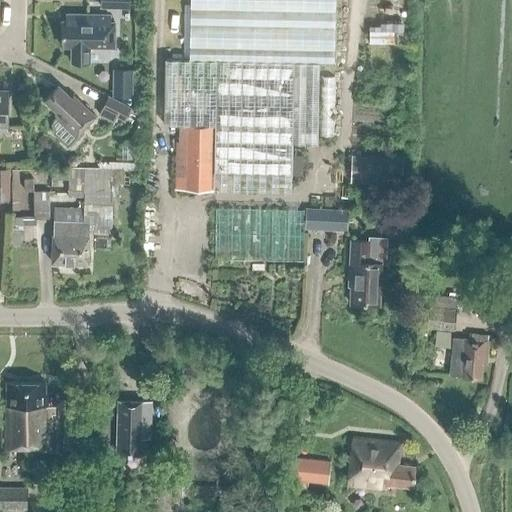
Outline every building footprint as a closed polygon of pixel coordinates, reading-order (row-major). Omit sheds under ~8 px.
[(164,60),(162,124),(179,124),(178,142),(175,142),(174,190),(212,191),(212,175),(291,176),(292,145),(318,145),(319,63),(333,63),(333,0),(189,0),(188,60),(164,60)] [(61,22),(61,46),(69,47),(69,64),(89,64),(90,47),(115,47),(115,21),(109,21),(109,15),(66,14),(66,22),(61,22)] [(374,41),(399,41),(399,22),(374,22),(374,41)] [(71,98),(58,86),(44,100),(57,113),(55,115),(77,135),(95,117),(73,96),(71,98)] [(116,86),(116,97),(132,98),(132,86),(116,86)] [(135,110),(108,97),(99,114),(113,121),(116,116),(129,122),(135,110)] [(351,156),(350,183),(401,185),(402,158),(351,156)] [(52,235),(51,263),(87,264),(88,239),(89,227),(110,227),(110,210),(111,184),(111,170),(98,170),(57,169),(56,181),(67,181),(67,189),(83,189),(83,197),(82,209),(53,208),(53,222),(53,235),(52,235)] [(33,192),(32,180),(23,180),(24,192),(33,192)] [(34,219),(49,219),(49,192),(33,193),(34,219)] [(304,229),(332,231),(333,210),(305,208),(304,229)] [(350,304),(379,305),(381,264),(385,264),(386,238),(369,237),(368,242),(351,241),(349,276),(351,276),(350,304)] [(430,295),(427,328),(454,331),(457,298),(430,295)] [(461,376),(461,377),(481,379),(483,359),(486,359),(488,342),(453,338),(450,365),(451,365),(450,375),(461,376)] [(45,382),(6,383),(6,407),(0,407),(1,449),(50,449),(50,411),(63,411),(62,393),(51,393),(51,394),(45,394),(45,382)] [(116,454),(142,455),(143,438),(150,438),(151,402),(118,401),(116,454)] [(71,449),(70,433),(61,434),(61,449),(71,449)] [(400,444),(352,439),(348,485),(387,489),(387,485),(413,488),(415,467),(398,465),(400,444)] [(327,484),(330,462),(296,457),(292,488),(307,489),(308,482),(327,484)] [(0,509),(27,510),(27,488),(0,487),(0,509)]
